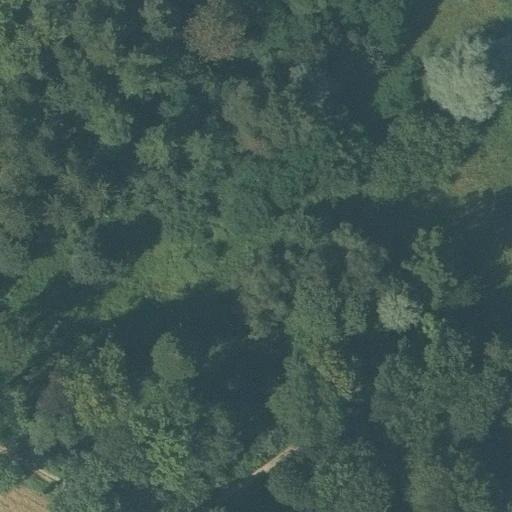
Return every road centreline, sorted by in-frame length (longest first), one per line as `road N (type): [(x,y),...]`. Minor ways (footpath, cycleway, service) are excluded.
road 1 (track): [(511,341),(197,511)]
road 2 (track): [(113,511),(0,453)]
